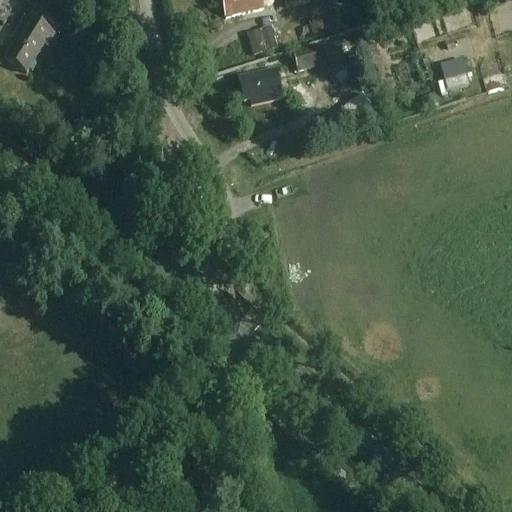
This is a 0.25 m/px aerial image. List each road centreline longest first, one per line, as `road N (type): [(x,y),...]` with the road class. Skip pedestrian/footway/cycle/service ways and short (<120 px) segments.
road 1 (unclassified): [(188,296),(221,245),(227,214),(214,176),(174,116),(143,0)]
road 2 (primary): [(429,511),(266,355),(188,296)]
road 3 (primary): [(188,296),(0,174)]
road 4 (track): [(86,511),(240,384)]
